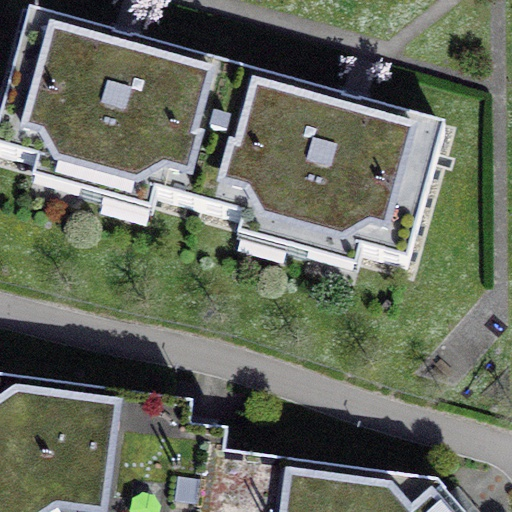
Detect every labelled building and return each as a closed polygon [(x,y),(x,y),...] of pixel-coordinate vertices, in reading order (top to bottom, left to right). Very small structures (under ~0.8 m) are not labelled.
[(236,77),(30,20),(0,127),(0,158),(45,170),(47,163),(149,191),(146,199),(198,214),(236,77)] [(354,257),(408,271),(446,135),(236,77),(198,214),(250,228),(252,220),(356,249),(354,257)] [(0,511),(84,511),(97,399),(0,385),(0,511)] [(191,414),(97,399),(84,511),(256,511),(262,467),(223,462),(227,440),(190,435),(191,414)] [(454,511),(438,492),(262,467),(256,511),(454,511)]
